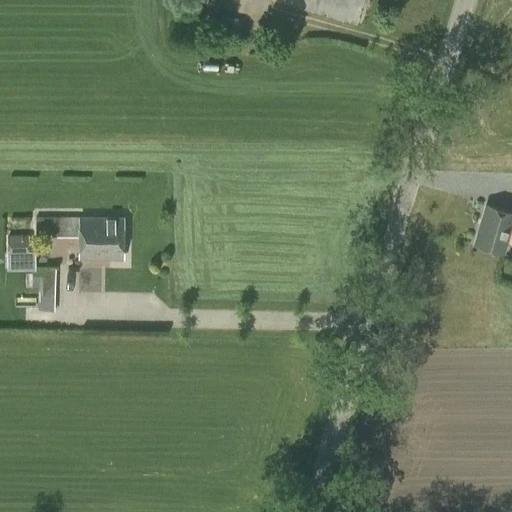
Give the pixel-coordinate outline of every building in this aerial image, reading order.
[(511,220),(511,212),(486,204),(474,243),(503,253),(511,220)] [(122,218),(79,218),(79,217),(36,216),(35,236),(79,236),(78,257),(122,257),(122,218)] [(6,254),(28,254),(28,234),(6,234),(6,254)] [(127,266),(127,259),(101,260),(101,267),(127,266)] [(31,267),(30,310),(54,310),(55,267),(31,267)]
